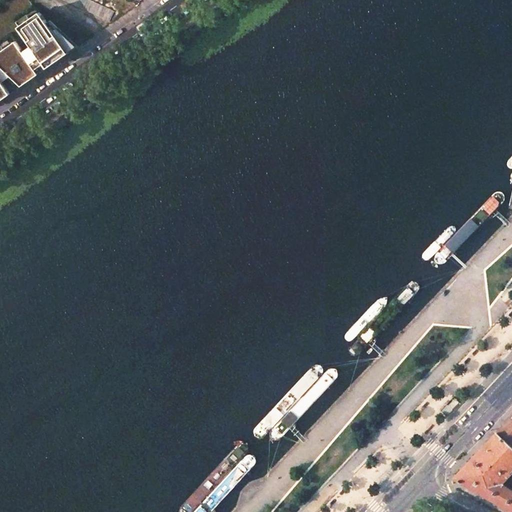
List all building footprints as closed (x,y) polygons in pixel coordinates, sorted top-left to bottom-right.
[(114,11),(90,0),(62,0),(109,22),(114,11)] [(48,25),(41,15),(19,30),(32,49),(43,64),(64,49),(73,43),(51,23),(48,25)] [(24,55),(15,43),(0,53),(0,67),(10,76),(21,86),(25,84),(32,79),(28,75),(35,70),(24,55)] [(32,49),(24,55),(35,70),(28,75),(32,79),(47,68),(43,64),(32,49)] [(67,53),(64,49),(43,64),(47,68),(51,65),(67,53)] [(0,80),(1,82),(10,76),(0,67),(0,80)] [(0,101),(4,99),(10,94),(1,82),(0,80),(0,101)] [(497,190),(493,192),(435,250),(432,255),(433,261),(437,264),(444,262),(502,202),(504,197),(502,191),(497,190)] [(416,281),(411,282),(354,341),(351,346),(352,352),(356,354),(363,353),(421,293),(423,288),(421,282),(416,281)] [(320,362),(315,364),(258,423),(255,428),(256,434),(260,436),(267,434),(325,374),(327,369),(324,364),(320,362)] [(335,369),(331,370),(274,429),(271,434),(272,440),(276,442),(283,441),(341,381),(343,376),(340,370),(335,369)] [(511,416),(497,432),(511,446),(511,416)] [(511,446),(497,432),(475,455),(455,477),(455,478),(511,510),(511,446)] [(243,441),(239,443),(182,502),(179,507),(179,511),(191,511),(249,453),(251,448),(248,443),(243,441)] [(252,457),(248,458),(195,511),(215,511),(258,469),(260,464),(257,458),(252,457)]
